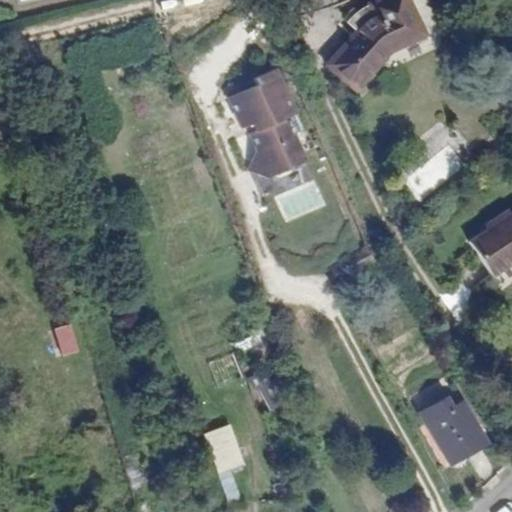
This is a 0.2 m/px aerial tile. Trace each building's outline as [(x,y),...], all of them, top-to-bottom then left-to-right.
[(286,0),(289,11),(332,0),(286,0)] [(384,0),(365,21),(374,30),(344,65),(372,88),(409,44),(445,18),(430,0),(384,0)] [(261,139),(255,142),(261,159),(250,178),(275,188),(276,185),(295,191),(302,177),(313,173),(300,144),(310,140),(281,78),(259,87),(261,93),(233,107),(244,134),(256,128),(261,139)] [(249,145),(255,142),(261,139),(256,128),(244,134),(249,145)] [(407,176),(423,197),(466,165),(450,144),(407,176)] [(511,214),(490,229),(489,236),(472,247),(496,282),(511,270),(511,214)] [(73,322),(55,328),(64,356),(82,350),(73,322)] [(275,374),(283,392),(294,387),(284,370),(275,374)] [(274,397),(283,392),(275,374),(266,379),(274,397)] [(511,412),(511,378),(488,392),(504,417),(511,412)] [(447,397),(441,387),(417,400),(446,451),(478,432),(456,392),(447,397)] [(229,497),(241,493),(232,469),(247,463),(232,423),(206,432),(229,497)] [(403,511),(394,495),(382,503),(386,511),(403,511)]
